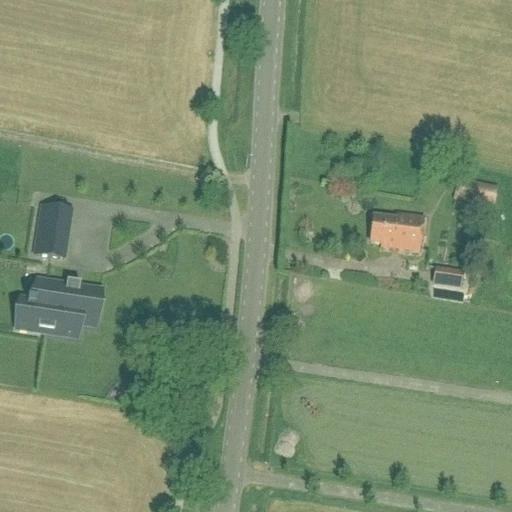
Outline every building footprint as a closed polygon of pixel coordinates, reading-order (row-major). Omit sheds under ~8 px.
[(493,210),(496,193),(455,186),(452,203),(493,210)] [(41,210),(34,259),(59,263),(67,214),(41,210)] [(419,256),(423,221),(394,217),(394,222),(372,220),(369,246),(380,247),(380,252),(419,256)] [(459,293),(461,276),(433,271),(431,288),(459,293)] [(79,328),(94,330),(100,295),(37,285),(34,306),(27,305),(26,310),(33,311),(29,334),(77,341),(79,328)]
